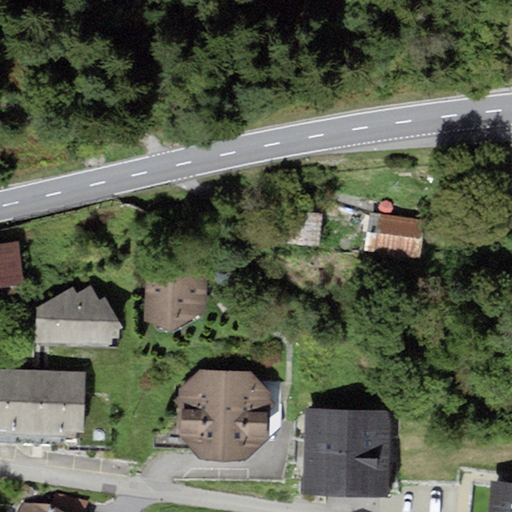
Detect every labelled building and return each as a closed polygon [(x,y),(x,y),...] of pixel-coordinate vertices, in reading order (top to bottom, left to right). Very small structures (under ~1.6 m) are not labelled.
[(324,216),(288,211),(284,242),(319,247),(324,216)] [(424,221),(369,212),(363,251),(418,260),(424,221)] [(20,243),(0,244),(0,286),(24,284),(20,243)] [(208,273),(148,270),(146,322),(170,332),(208,311),(208,273)] [(73,286),(37,308),(35,346),(119,349),(120,330),(124,328),(105,296),(101,298),(92,283),(78,292),(73,286)] [(87,371),(0,368),(0,434),(66,436),(66,433),(85,433),(87,371)] [(254,371),(201,370),(181,388),(181,396),(175,401),(180,406),(179,433),(203,461),(247,461),(270,437),(271,409),(276,405),(271,400),(271,394),(254,371)] [(391,410),(305,408),(304,494),(389,496),(391,410)] [(511,511),(511,481),(492,479),(488,511),(511,511)] [(56,493),(50,505),(62,511),(83,511),(89,501),(56,493)]
